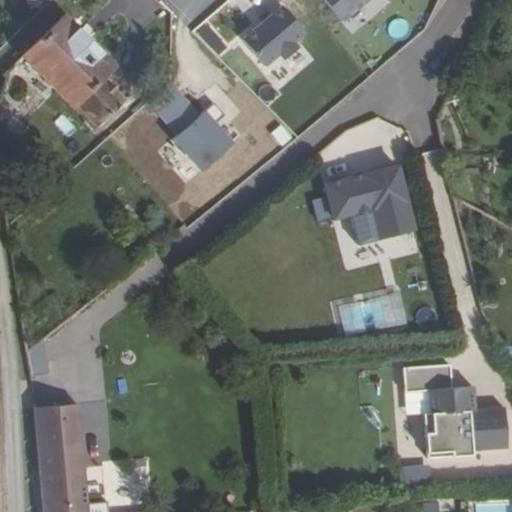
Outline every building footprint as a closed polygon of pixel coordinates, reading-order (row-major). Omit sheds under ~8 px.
[(323,0),(341,19),(362,0),(323,0)] [(281,5),(241,39),(263,65),(278,53),(283,59),(297,47),(292,41),(303,32),(281,5)] [(21,56),(94,132),(126,102),(103,76),(113,67),(62,15),(21,56)] [(221,112),(210,100),(169,134),(197,167),(228,141),(210,121),(221,112)] [(413,232),(397,167),(358,177),(354,185),(345,187),(344,181),(324,186),(334,222),(350,218),(357,246),(413,232)] [(316,221),(330,218),(325,197),(312,199),(316,221)] [(157,232),(145,241),(153,253),(165,243),(157,232)] [(339,297),(341,329),(403,327),(402,295),(339,297)] [(469,452),(505,449),(502,408),(472,410),(470,387),(449,389),(447,366),(400,370),(401,394),(426,392),(428,415),(422,415),(425,460),(470,457),(469,452)] [(75,400),(103,401),(104,378),(75,377),(75,400)] [(75,404),(32,408),(38,472),(38,480),(82,477),(75,404)] [(78,404),(75,404),(82,477),(85,476),(78,404)] [(399,483),(429,483),(429,465),(399,465),(399,483)] [(38,472),(31,472),(34,508),(41,507),(38,480),(38,472)] [(82,477),(38,480),(41,507),(41,511),(88,511),(85,476),(82,477)]
